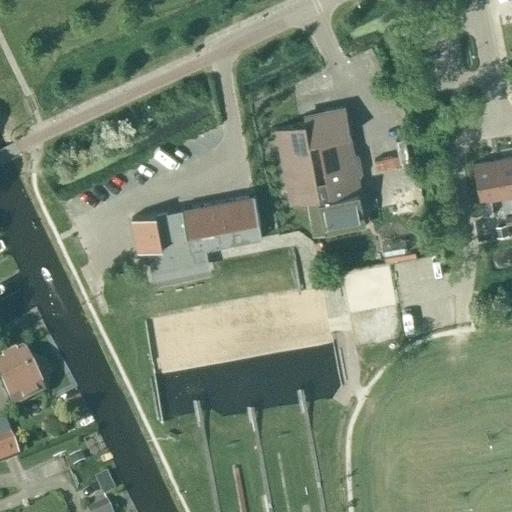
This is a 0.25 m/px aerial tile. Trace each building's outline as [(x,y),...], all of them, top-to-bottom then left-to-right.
[(322,111),(323,118),(276,128),(290,203),(306,200),(313,235),(325,232),(325,233),(366,225),(359,191),(354,192),(351,178),(358,177),(361,172),(358,156),(353,153),(350,135),(351,134),(345,106),(322,111)] [(511,156),(498,159),(505,197),(501,197),(504,212),(511,210),(511,202),(511,196),(511,195),(511,156)] [(491,199),(501,197),(505,197),(498,159),(474,163),(481,201),(484,216),(493,214),(491,199)] [(254,194),(131,218),(137,251),(148,249),(152,269),(194,261),(192,252),(262,238),(260,229),(261,228),(254,194)] [(0,361),(0,377),(15,409),(45,394),(23,350),(0,361)] [(11,435),(0,438),(0,464),(19,457),(11,435)] [(91,509),(86,511),(110,511),(106,502),(103,496),(88,502),(91,509)]
